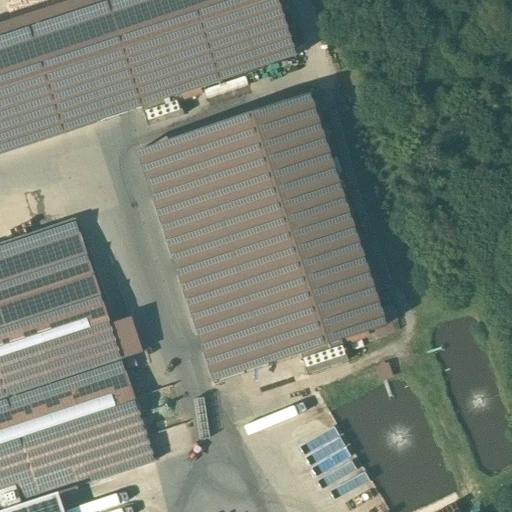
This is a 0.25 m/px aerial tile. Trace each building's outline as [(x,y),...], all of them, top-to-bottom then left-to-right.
[(278,0),(75,0),(0,25),(0,154),(142,108),(147,127),(183,116),(177,95),(297,57),(278,0)] [(212,388),(300,354),(341,341),(383,325),(308,95),(138,155),(212,388)] [(0,245),(0,399),(121,359),(118,350),(126,347),(122,335),(114,338),(75,221),(0,245)] [(346,361),(341,341),(300,354),(307,373),(346,361)] [(0,511),(21,511),(158,467),(121,359),(0,399),(0,511)]
